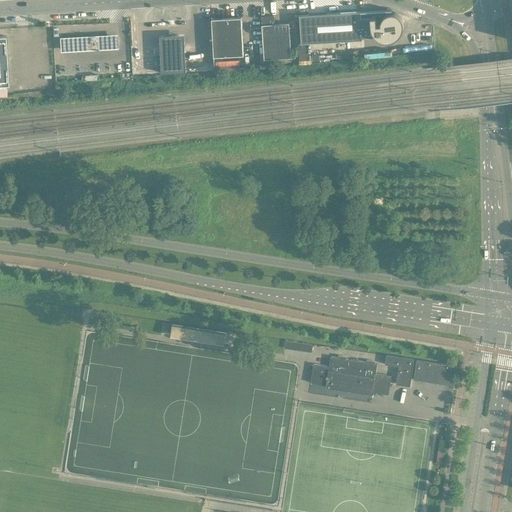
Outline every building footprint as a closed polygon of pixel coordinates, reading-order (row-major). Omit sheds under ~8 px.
[(360,11),(299,14),(301,42),(362,39),(362,37),(376,36),(378,37),(379,39),(381,39),(383,40),(385,40),(386,40),(388,40),(390,40),(391,40),(393,39),(394,38),(396,38),(397,37),(398,36),(399,35),(400,34),(401,32),(402,31),(402,30),(403,28),(403,27),(403,26),(403,25),(403,24),(403,23),(403,21),(403,20),(402,19),(402,18),(401,17),(401,16),(400,15),(399,15),(398,14),(397,13),(396,13),(395,12),(394,12),(393,12),(391,12),(390,12),(389,12),(387,13),(385,14),(384,15),(383,15),(383,16),(382,18),(376,18),(376,16),(370,16),(370,17),(361,17),(360,11)] [(274,15),(261,16),(264,60),(291,58),(289,23),(274,24),(274,15)] [(243,55),(242,36),(241,17),(211,19),(213,57),(243,55)] [(184,46),(160,47),(161,73),(186,71),(184,46)] [(226,333),(172,324),(170,335),(224,343),(226,333)] [(312,345),(285,341),(285,347),(311,351),(312,345)] [(366,362),(345,358),(346,357),(338,355),(337,357),(330,356),(329,366),(313,364),(310,382),(326,385),(325,387),(372,394),(373,392),(388,394),(391,376),(375,374),(377,363),(374,363),(374,361),(366,360),(366,362)] [(410,386),(414,359),(386,355),(385,364),(399,366),(396,384),(410,386)] [(456,366),(416,359),(413,379),(418,380),(418,377),(425,379),(425,380),(429,381),(429,379),(442,381),(442,383),(446,383),(446,382),(452,383),(451,385),(453,385),(456,366)]
